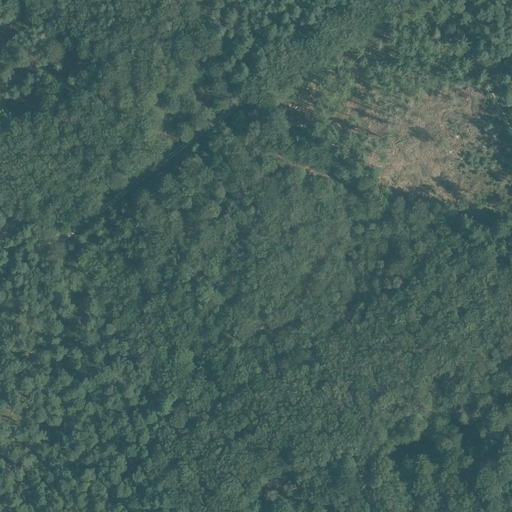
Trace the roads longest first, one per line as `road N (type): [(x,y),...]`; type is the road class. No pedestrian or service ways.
road 1 (track): [(0,296),(74,230),(381,0)]
road 2 (track): [(511,129),(446,0)]
